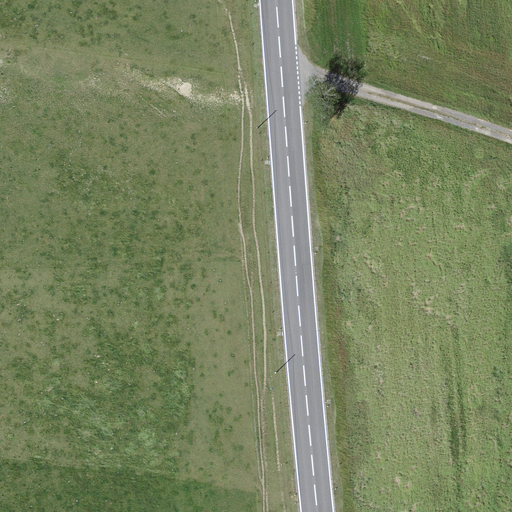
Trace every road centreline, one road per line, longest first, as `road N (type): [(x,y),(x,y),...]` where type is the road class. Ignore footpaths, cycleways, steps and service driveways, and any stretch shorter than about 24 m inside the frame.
road 1 (secondary): [(318,511),(276,0)]
road 2 (track): [(281,69),(511,137)]
